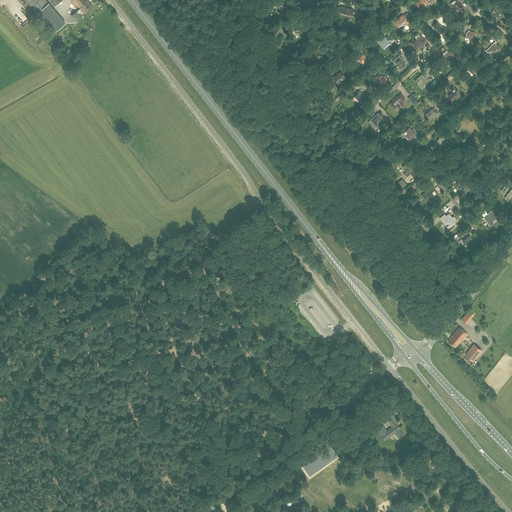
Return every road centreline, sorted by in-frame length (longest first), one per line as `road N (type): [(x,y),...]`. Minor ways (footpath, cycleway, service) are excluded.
road 1 (unclassified): [(390,368),(112,0)]
road 2 (unclassified): [(431,341),(152,0)]
road 3 (primary): [(322,246),(131,0)]
road 4 (unclassified): [(206,511),(390,368)]
road 5 (unclassified): [(509,511),(390,368)]
road 6 (track): [(511,35),(475,16),(374,105)]
road 7 (primary): [(406,357),(511,478)]
road 8 (primary): [(511,455),(416,350)]
road 9 (primary): [(416,350),(322,246)]
road 10 (primary): [(322,246),(406,357)]
road 11 (unclassified): [(431,341),(511,243)]
road 12 (track): [(511,56),(423,138)]
